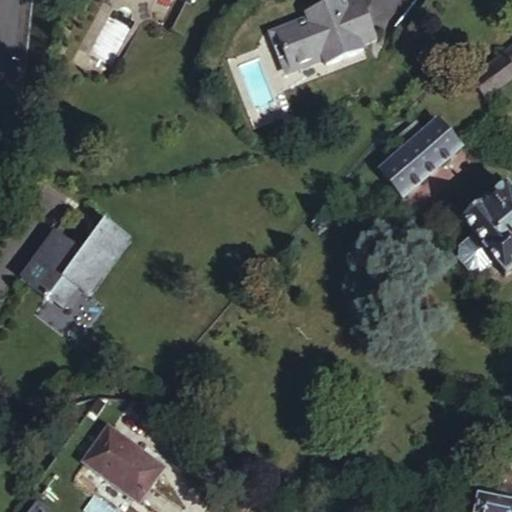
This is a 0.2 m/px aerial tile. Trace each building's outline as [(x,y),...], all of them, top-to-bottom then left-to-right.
[(383,34),(366,0),(348,0),(346,1),(345,0),(337,0),(308,14),(310,19),(279,34),(281,39),(296,70),(299,75),(330,59),(332,64),(368,46),(366,42),(383,34)] [(279,34),(273,37),(293,78),(299,75),(296,70),(281,39),(279,34)] [(511,50),(472,82),(486,100),(511,80),(511,50)] [(405,200),(460,148),(437,123),(383,175),(405,200)] [(511,200),(502,189),(459,225),(470,238),(457,249),(459,252),(459,254),(458,255),(458,258),(459,258),(460,260),(458,262),(468,274),(470,274),(474,276),(478,273),(480,275),(492,265),(503,278),(511,271),(511,200)] [(133,235),(105,217),(85,248),(57,230),(25,282),(68,309),(81,289),(94,297),(133,235)] [(136,506),(160,473),(108,435),(84,468),(136,506)] [(494,481),(500,476),(495,470),(489,474),(494,481)] [(511,511),(511,487),(504,482),(500,492),(480,484),(477,492),(473,511),(511,511)] [(50,511),(38,500),(29,511),(50,511)]
